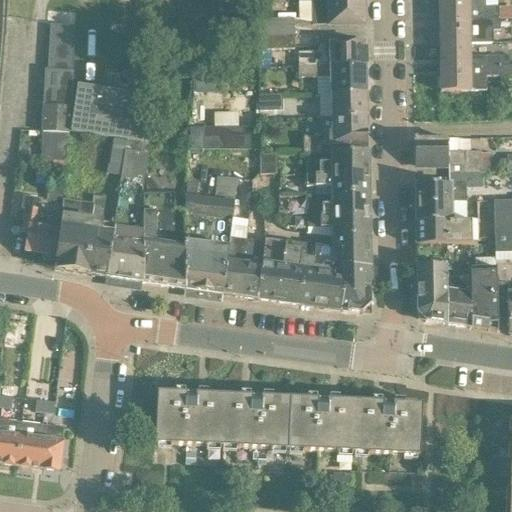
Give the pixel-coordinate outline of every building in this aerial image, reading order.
[(438,0),(439,23),(499,22),(499,21),(511,20),(511,9),(497,9),(497,8),(485,8),(484,0),(438,0)] [(363,2),(312,3),(312,27),(326,27),(326,28),(363,27),(363,17),(364,17),(363,2)] [(257,17),(269,17),(269,7),(257,7),(257,17)] [(258,38),(294,37),(294,20),(258,21),(258,38)] [(439,47),(470,46),(490,46),(490,32),(500,32),(499,22),(439,23),(439,47)] [(74,43),(75,28),(50,27),(49,42),(74,43)] [(294,37),(258,38),(258,51),(294,50),(294,37)] [(73,58),(74,43),(49,42),(48,57),(73,58)] [(298,71),(365,69),(364,53),(364,43),(329,44),(329,47),(318,47),(318,54),(298,54),(298,71)] [(470,46),(439,47),(440,69),(500,68),(508,68),(508,58),(500,58),(500,57),(470,58),(470,46)] [(72,73),(73,58),(48,57),(47,72),(72,73)] [(500,68),(440,69),(440,94),(460,94),(487,93),(487,78),(498,78),(498,80),(511,79),(511,67),(508,68),(500,68)] [(298,79),(329,79),(330,96),(365,96),(365,69),(298,71),(298,79)] [(72,73),(47,72),(45,72),(44,89),(72,91),(73,81),(72,81),(72,73)] [(149,97),(131,94),(77,87),(71,134),(126,142),(125,152),(140,155),(149,97)] [(71,109),(72,91),(44,89),(43,107),(71,109)] [(259,97),(259,113),(282,112),(281,96),(259,97)] [(330,96),(330,120),(366,120),(365,96),(330,96)] [(69,135),(71,109),(43,107),(41,134),(43,134),(67,135),(69,135)] [(241,128),(240,113),(217,114),(217,129),(241,128)] [(320,138),(303,139),(304,155),(320,155),(320,149),(347,148),(367,148),(366,122),(366,120),(330,121),(320,121),(320,123),(320,138)] [(248,129),(204,129),(204,152),(248,152),(248,129)] [(65,165),(67,135),(43,134),(41,163),(53,164),(65,165)] [(480,177),(480,175),(480,168),(480,155),(480,154),(464,154),(464,153),(457,154),(457,141),(413,142),(414,168),(448,167),(448,177),(480,177)] [(148,156),(140,155),(125,152),(113,234),(101,233),(102,225),(99,225),(91,278),(142,286),(142,211),(140,211),(148,156)] [(307,177),(367,176),(367,155),(330,155),(330,165),(307,166),(307,177)] [(275,157),(260,157),(260,176),(275,176),(275,157)] [(64,173),(65,165),(53,164),(52,172),(64,173)] [(415,225),(466,224),(466,191),(483,190),(483,177),(483,175),(480,175),(480,177),(448,177),(448,187),(414,188),(415,225)] [(330,198),(368,197),(367,176),(307,177),(307,188),(331,188),(330,198)] [(213,200),(197,198),(192,219),(230,224),(237,181),(217,179),(213,200)] [(228,240),(230,224),(192,219),(197,198),(198,183),(187,182),(186,197),(185,197),(184,213),(182,213),(187,293),(220,297),(228,240)] [(61,204),(64,190),(50,188),(48,202),(61,204)] [(184,292),(182,213),(174,214),(174,196),(143,197),(143,211),(142,211),(142,286),(184,292)] [(307,219),(368,218),(368,197),(330,198),(330,208),(307,207),(307,219)] [(54,263),(60,223),(38,220),(41,200),(24,198),(22,210),(24,211),(21,235),(28,236),(25,255),(42,258),(41,261),(54,263)] [(99,225),(102,225),(106,200),(93,198),(92,206),(64,202),(60,223),(54,263),(55,264),(53,273),(91,278),(99,225)] [(495,255),(511,253),(511,202),(494,203),(495,255)] [(368,218),(307,219),(307,236),(331,240),(368,240),(368,218)] [(477,246),(476,224),(466,224),(415,225),(417,315),(425,324),(446,327),(445,248),(458,248),(458,247),(477,246)] [(239,300),(247,242),(228,240),(220,297),(239,300)] [(331,250),(331,251),(343,253),(344,278),(370,278),(369,252),(369,248),(368,240),(331,240),(331,250)] [(278,305),(286,244),(265,241),(264,245),(260,269),(262,269),(257,302),(278,305)] [(260,269),(264,245),(247,242),(239,300),(257,302),(262,269),(260,269)] [(298,308),(305,260),(305,246),(286,244),(278,305),(298,308)] [(305,260),(298,308),(339,314),(344,278),(343,253),(331,251),(316,248),(314,259),(305,257),(305,260)] [(470,331),(468,273),(458,273),(458,248),(445,248),(446,327),(470,331)] [(468,273),(470,331),(496,334),(497,334),(495,260),(476,260),(476,272),(468,273)] [(344,278),(339,314),(361,317),(370,308),(370,278),(344,278)] [(220,450),(223,398),(157,395),(155,447),(220,450)] [(287,453),(289,401),(223,398),(220,450),(287,453)] [(12,400),(6,400),(2,399),(1,411),(11,412),(12,400)] [(353,456),(355,404),(289,401),(287,453),(353,456)] [(44,416),(45,404),(36,403),(34,415),(44,416)] [(55,406),(48,405),(45,404),(44,416),(54,417),(55,406)] [(355,404),(353,456),(419,459),(421,407),(355,404)] [(0,466),(16,469),(22,425),(0,423),(0,424),(0,466)] [(38,472),(43,428),(22,425),(16,469),(38,472)] [(43,428),(38,472),(59,474),(63,443),(61,443),(63,430),(43,428)] [(194,455),(186,454),(185,467),(193,468),(194,455)] [(265,468),(265,457),(257,457),(257,467),(265,468)]
